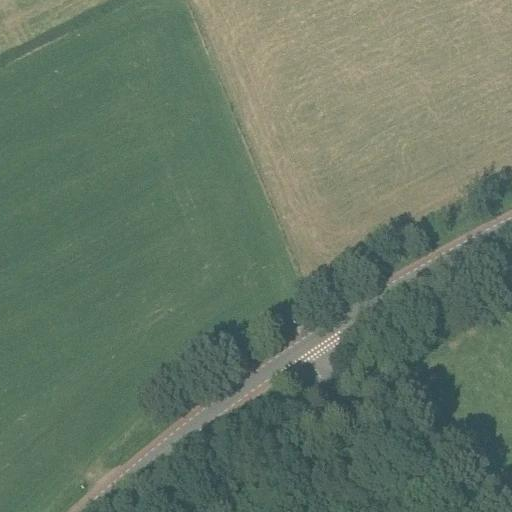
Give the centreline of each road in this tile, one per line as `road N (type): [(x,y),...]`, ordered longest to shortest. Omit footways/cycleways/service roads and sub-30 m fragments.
road 1 (secondary): [(89,511),(300,347)]
road 2 (secondary): [(300,347),(511,224)]
road 3 (unclassified): [(458,511),(364,438),(300,347)]
